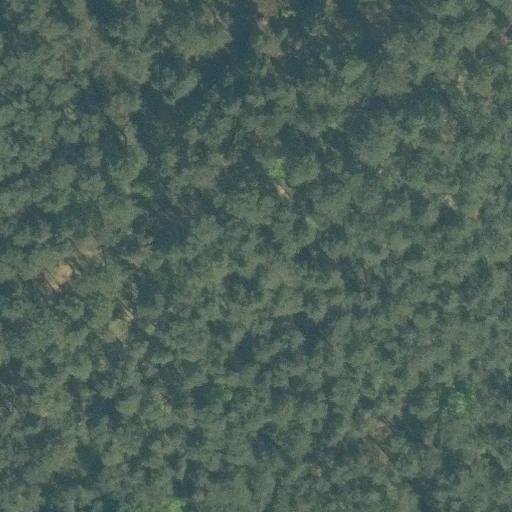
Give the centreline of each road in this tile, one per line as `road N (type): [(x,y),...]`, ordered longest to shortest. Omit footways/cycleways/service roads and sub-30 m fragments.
road 1 (track): [(511,20),(0,251)]
road 2 (track): [(170,511),(511,356)]
